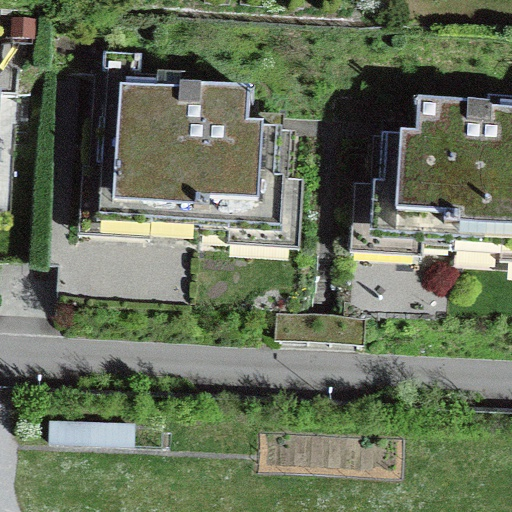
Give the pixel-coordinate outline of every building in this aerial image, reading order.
[(0,96),(1,96),(17,98),(20,52),(0,50),(0,96)] [(108,216),(272,226),(277,157),(291,157),(292,134),(278,133),(248,131),(249,115),(250,96),(181,91),(182,80),(136,77),(137,57),(107,55),(106,78),(100,175),(110,176),(108,216)] [(289,182),(291,157),(277,157),(272,226),(108,216),(110,176),(100,175),(106,78),(94,77),(89,170),(82,169),(77,239),(150,244),(150,231),(228,236),(227,249),(299,253),(304,183),(289,182)] [(384,163),(380,233),(511,241),(511,100),(488,99),(487,111),(418,107),(416,142),(381,140),(371,139),(370,163),(384,163)] [(279,117),(249,115),(248,131),(278,133),(279,117)] [(416,142),(417,125),(382,124),(381,140),(416,142)] [(511,241),(380,233),(384,163),(370,163),(371,139),(368,139),(365,187),(354,186),(349,256),(422,261),(423,253),(500,258),(499,266),(511,266),(511,241)] [(279,344),(319,346),(321,316),(281,314),(279,344)] [(331,317),(321,316),(319,346),(359,349),(361,319),(331,317)]
